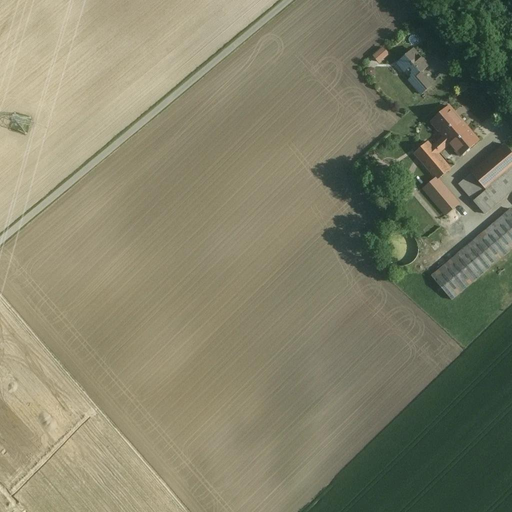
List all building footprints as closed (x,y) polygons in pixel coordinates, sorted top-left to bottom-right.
[(380,63),(391,54),(384,45),(373,54),(380,63)] [(411,79),(412,80),(419,74),(427,66),(414,50),(400,62),(406,69),(404,71),(411,79)] [(430,87),(419,74),(412,80),(411,79),(408,81),(420,95),(430,87)] [(430,121),(443,137),(449,145),(460,157),(478,142),(448,106),(430,121)] [(437,154),(449,145),(443,137),(431,147),(426,142),(414,153),(435,178),(417,193),(441,221),(458,206),(437,181),(449,169),(437,154)] [(511,190),(511,154),(504,145),(458,185),(483,215),(511,190)] [(440,230),(412,197),(399,209),(427,241),(440,230)] [(511,248),(511,212),(510,211),(430,279),(450,301),(511,248)]
